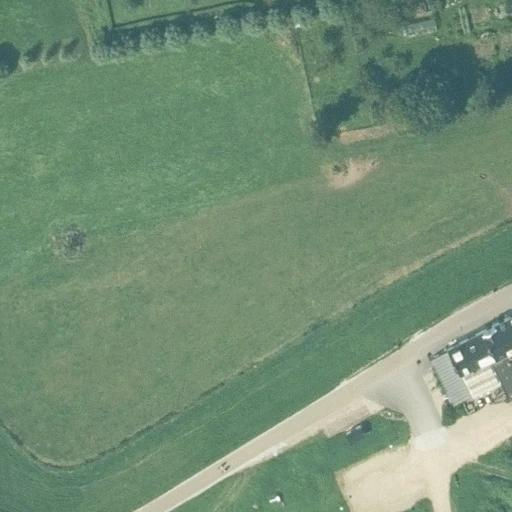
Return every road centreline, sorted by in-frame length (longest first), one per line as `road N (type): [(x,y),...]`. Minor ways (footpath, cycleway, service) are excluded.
road 1 (unclassified): [(148,511),(394,359)]
road 2 (unclassified): [(394,359),(511,294)]
